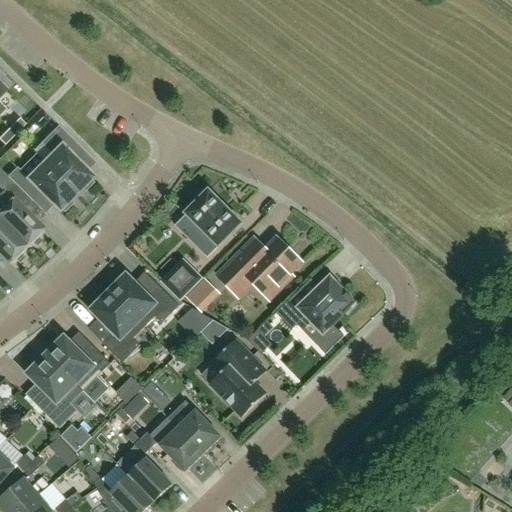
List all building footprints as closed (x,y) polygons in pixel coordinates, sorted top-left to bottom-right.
[(8,130),(14,136),(25,126),(19,119),(8,130)] [(35,155),(75,195),(82,189),(84,192),(93,184),(90,181),(93,178),(74,159),(82,151),(58,127),(48,136),(59,148),(44,163),(35,155)] [(14,136),(8,130),(0,137),(0,142),(4,146),(14,136)] [(39,194),(52,207),(58,213),(61,210),(64,213),(72,204),(69,202),(75,195),(35,155),(34,156),(43,164),(27,180),(16,168),(7,178),(11,183),(30,201),(31,202),(39,194)] [(0,202),(5,207),(0,211),(0,221),(25,247),(42,230),(22,210),(30,201),(11,183),(0,194),(0,202)] [(185,215),(197,227),(208,238),(197,249),(207,259),(218,248),(242,225),(208,192),(205,195),(203,192),(191,204),(194,206),(185,215)] [(0,255),(8,264),(25,247),(0,221),(0,255)] [(217,276),(229,289),(238,298),(253,284),(270,301),(287,284),(284,281),(301,264),(277,240),(265,251),(254,240),(217,276)] [(180,303),(203,280),(189,266),(166,289),(180,303)] [(108,293),(144,329),(155,318),(162,325),(179,308),(159,288),(149,298),(126,275),(123,279),(120,276),(112,285),(114,287),(108,293)] [(307,317),(324,336),(356,305),(331,279),(310,300),(301,290),(276,314),(292,331),(307,317)] [(204,282),(192,293),(204,305),(215,293),(204,282)] [(144,329),(108,293),(102,300),(99,297),(91,306),(93,308),(90,312),(113,335),(103,345),(123,364),(140,347),(133,340),(144,329)] [(273,348),(265,340),(276,330),(270,325),(251,343),(264,357),(273,348)] [(290,334),(278,338),(285,358),(298,354),(294,343),(293,343),(290,334)] [(52,349),(45,357),(83,394),(111,365),(91,346),(82,355),(64,338),(61,341),(58,339),(50,347),(52,349)] [(266,374),(252,359),(235,342),(214,362),(224,372),(210,385),(243,418),(265,396),(254,385),(266,374)] [(83,394),(45,357),(38,364),(36,361),(27,369),(30,372),(26,375),(51,399),(40,410),(60,430),(78,412),(71,405),(83,394)] [(135,382),(125,393),(137,404),(126,416),(136,426),(154,406),(142,395),(146,391),(135,382)] [(167,419),(178,429),(203,456),(221,439),(196,412),(185,402),(167,419)] [(38,414),(31,422),(44,432),(50,424),(38,414)] [(79,454),(92,440),(83,431),(80,435),(74,429),(64,440),(79,454)] [(203,456),(178,429),(160,447),(185,473),(203,456)] [(140,442),(135,447),(144,457),(150,450),(141,441),(140,442)] [(0,485),(15,469),(0,455),(0,485)] [(33,463),(26,456),(17,466),(23,472),(33,463)] [(128,477),(154,504),(172,487),(146,460),(128,477)] [(33,463),(23,472),(29,479),(39,469),(33,463)] [(127,511),(146,511),(154,504),(128,477),(110,495),(127,511)] [(0,507),(3,511),(20,511),(39,497),(24,480),(0,500),(0,507)] [(100,480),(95,485),(102,497),(110,490),(100,480)] [(52,511),(39,497),(20,511),(52,511)] [(66,501),(55,510),(57,511),(67,511),(72,509),(66,501)]
